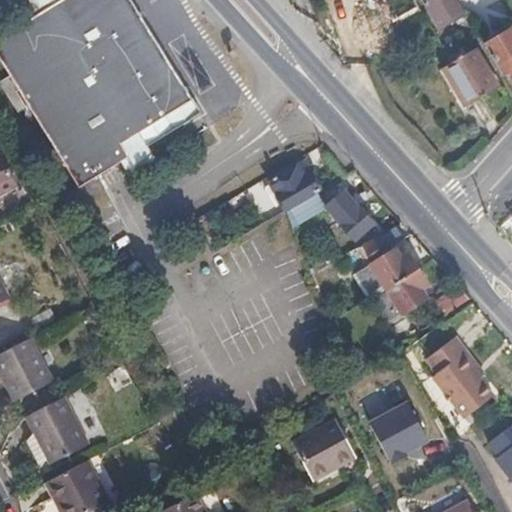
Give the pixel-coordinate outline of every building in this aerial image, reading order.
[(144,158),(141,152),(203,112),(216,104),(207,89),(167,23),(152,32),(132,0),(7,0),(8,2),(0,6),(0,54),(81,185),(104,171),(130,155),(132,157),(135,164),(144,158)] [(464,11),(463,8),(457,0),(424,0),(423,0),(439,27),(464,11)] [(511,68),(511,28),(511,27),(484,45),(502,75),(511,68)] [(497,83),(475,48),(443,68),(466,104),(497,83)] [(0,197),(20,187),(3,154),(0,155),(0,197)] [(318,192),(309,174),(305,176),(297,164),(268,182),(284,211),(291,208),(317,192),(318,192)] [(360,209),(344,191),(326,206),(355,238),(372,223),(360,209)] [(325,207),(317,192),(291,208),(299,222),(325,207)] [(385,289),(417,269),(407,253),(402,257),(397,249),(371,264),(385,289)] [(428,297),(422,288),(427,285),(417,269),(385,289),(400,313),(428,297)] [(0,281),(0,304),(9,300),(0,281)] [(447,314),(469,300),(457,287),(438,300),(447,314)] [(57,377),(35,336),(0,355),(0,357),(21,397),(57,377)] [(484,376),(466,352),(454,337),(425,360),(435,374),(430,379),(462,419),(493,396),(480,379),(484,376)] [(93,437),(69,394),(33,415),(56,458),(93,437)] [(409,398),(365,421),(387,463),(431,440),(409,398)] [(356,459),(337,422),(295,443),(313,479),(356,459)] [(511,430),(490,450),(499,460),(494,464),(511,485),(511,430)] [(79,511),(113,494),(92,455),(53,476),(65,498),(63,500),(69,511),(79,511)] [(205,511),(197,495),(162,511),(205,511)]
